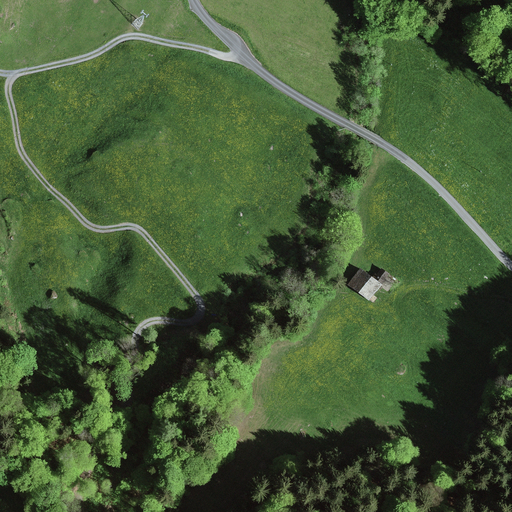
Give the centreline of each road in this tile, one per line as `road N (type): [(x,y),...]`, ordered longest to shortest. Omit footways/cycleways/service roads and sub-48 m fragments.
road 1 (track): [(13,75),(19,154),(88,229),(144,235),(201,305),(195,320),(157,320),(140,330),(133,381),(62,511)]
road 2 (unclassified): [(511,265),(418,170),(272,80),(192,0)]
road 3 (track): [(248,59),(135,35),(13,75)]
